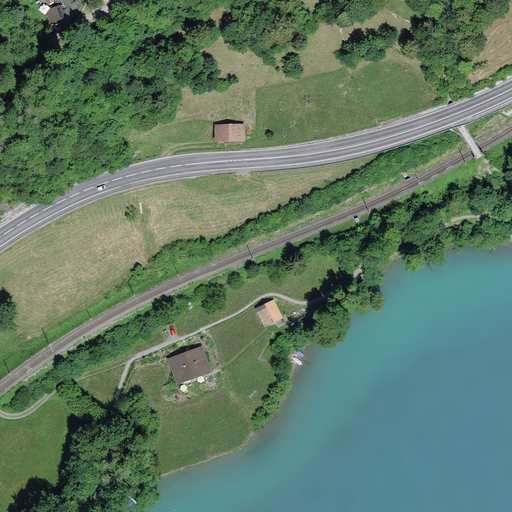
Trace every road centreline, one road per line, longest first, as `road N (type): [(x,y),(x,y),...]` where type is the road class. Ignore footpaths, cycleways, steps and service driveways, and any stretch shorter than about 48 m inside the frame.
road 1 (primary): [(0,237),(121,177),(362,144),(511,88)]
road 2 (track): [(0,91),(51,38),(121,0)]
road 3 (track): [(130,359),(66,381),(23,414),(0,411)]
